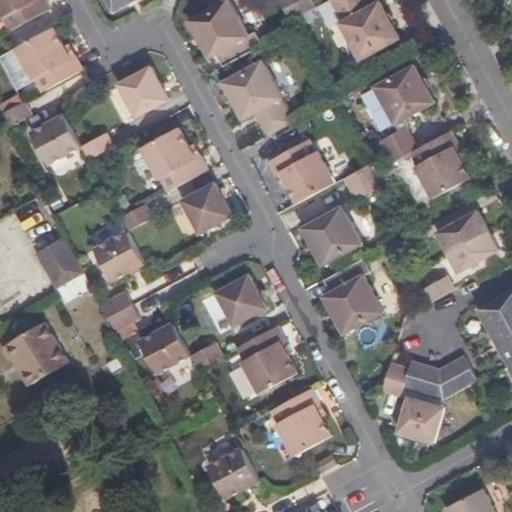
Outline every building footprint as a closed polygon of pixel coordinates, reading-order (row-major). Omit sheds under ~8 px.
[(0,0),(0,15),(4,16),(7,23),(9,28),(50,8),(45,0),(0,0)] [(307,0),(283,0),(280,2),(293,27),(315,15),(307,0)] [(372,14),(364,0),(342,0),(336,4),(348,28),(346,30),(364,68),(404,45),(384,8),(372,14)] [(219,59),(226,72),(265,50),(257,36),(251,40),(231,4),(192,25),(212,62),(219,59)] [(70,59),(63,45),(54,28),(17,47),(31,77),(34,75),(39,85),(41,89),(81,69),(75,57),(70,59)] [(70,59),(75,57),(68,43),(63,45),(70,59)] [(270,140),(294,127),(288,116),(282,104),(284,102),(266,66),(226,87),(245,124),(258,118),(270,140)] [(171,102),(154,71),(121,88),(138,120),(171,102)] [(420,73),(380,95),(399,130),(440,109),(420,73)] [(6,98),(10,105),(21,100),(17,92),(6,98)] [(3,109),(0,110),(0,111),(7,125),(32,113),(25,98),(21,100),(10,105),(3,109)] [(6,98),(0,100),(0,103),(3,109),(10,105),(6,98)] [(85,146),(68,113),(36,130),(53,164),(82,148),(85,146)] [(167,184),(173,195),(211,175),(203,161),(199,163),(192,151),(183,134),(147,153),(163,185),(167,184)] [(383,147),(394,168),(396,167),(414,157),(419,154),(408,134),(383,147)] [(111,135),(86,148),(93,160),(117,147),(111,135)] [(456,152),(461,150),(453,136),(419,154),(414,157),(422,171),(419,173),(435,203),(473,183),(462,163),(456,152)] [(289,150),(291,156),(310,145),(307,140),(289,150)] [(285,177),(290,187),(301,208),(340,187),(339,185),(322,156),(320,157),(314,148),(312,145),(310,145),(291,156),(272,166),(279,180),(285,177)] [(197,148),(192,151),(199,163),(203,161),(197,148)] [(467,161),(461,150),(456,152),(462,163),(467,161)] [(371,171),(345,184),(357,206),(382,193),(375,179),(371,171)] [(284,190),(290,187),(285,177),(279,180),(284,190)] [(217,187),(184,204),(202,238),(236,221),(217,187)] [(147,208),(124,220),(125,223),(132,235),(133,237),(156,225),(147,208)] [(435,232),(445,252),(485,230),(474,211),(435,232)] [(324,271),(363,249),(344,213),(305,234),(324,271)] [(485,230),(445,252),(455,271),(495,249),(485,230)] [(423,233),(408,240),(399,245),(406,259),(431,246),(423,233)] [(133,237),(132,235),(98,253),(116,286),(149,269),(133,237)] [(37,252),(57,290),(59,288),(85,273),(66,236),(37,252)] [(371,275),(365,263),(325,285),(330,296),(325,300),(346,336),(384,315),(364,279),(371,275)] [(85,273),(59,288),(68,304),(94,289),(85,273)] [(422,289),(428,303),(453,290),(446,276),(422,289)] [(269,312),(252,282),(219,299),(236,330),(269,312)] [(511,291),(477,311),(507,369),(503,372),(511,390),(511,389),(511,291)] [(103,308),(109,320),(134,307),(127,295),(103,308)] [(134,307),(109,320),(115,332),(140,319),(134,307)] [(20,357),(33,381),(70,360),(48,320),(6,344),(14,359),(20,357)] [(190,354),(173,322),(139,339),(157,372),(161,369),(185,357),(190,354)] [(283,339),(276,326),(237,346),(244,360),(240,362),(257,393),(295,372),(285,355),(278,341),(283,339)] [(290,352),(283,339),(278,341),(285,355),(290,352)] [(190,355),(197,368),(220,355),(213,342),(190,355)] [(20,357),(14,359),(28,385),(33,381),(20,357)] [(409,369),(403,388),(444,399),(478,381),(464,357),(440,369),(412,361),(409,369)] [(390,363),(382,390),(400,395),(403,388),(409,369),(390,363)] [(313,405),(317,403),(311,390),(272,411),(279,423),(276,426),(292,457),(329,437),(320,419),(313,405)] [(435,442),(445,409),(409,398),(399,431),(435,442)] [(324,417),(317,403),(313,405),(320,419),(324,417)] [(259,482),(241,449),(211,466),(228,498),(259,482)] [(330,457),(317,464),(320,469),(321,470),(329,465),(331,467),(334,464),(330,457)] [(445,510),(446,511),(493,511),(481,490),(445,510)]
